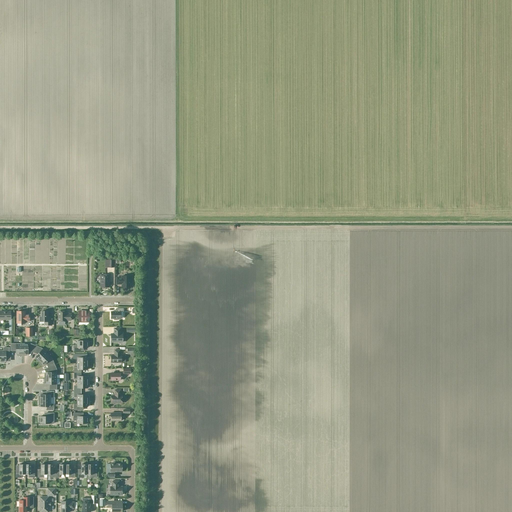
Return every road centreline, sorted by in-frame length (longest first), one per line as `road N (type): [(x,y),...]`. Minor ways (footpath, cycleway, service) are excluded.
road 1 (track): [(0,227),(511,227)]
road 2 (residential): [(100,448),(99,299)]
